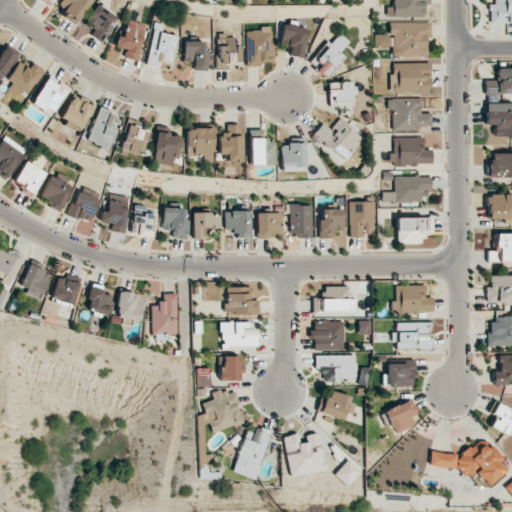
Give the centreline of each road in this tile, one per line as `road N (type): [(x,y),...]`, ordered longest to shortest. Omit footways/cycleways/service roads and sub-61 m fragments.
road 1 (residential): [(0,213),(86,257),(140,265),(460,262)]
road 2 (residential): [(454,394),(457,0)]
road 3 (residential): [(0,3),(111,77),(154,92),(287,97)]
road 4 (residential): [(280,266),(281,392)]
